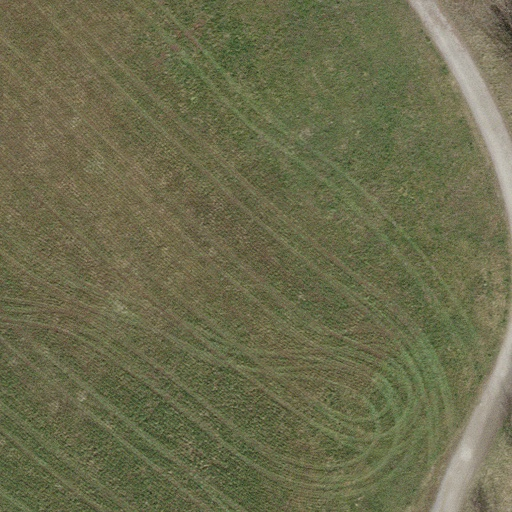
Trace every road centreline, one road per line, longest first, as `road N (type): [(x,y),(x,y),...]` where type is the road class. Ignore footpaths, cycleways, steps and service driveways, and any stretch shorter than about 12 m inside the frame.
road 1 (track): [(511,171),(424,0)]
road 2 (track): [(446,511),(511,369)]
